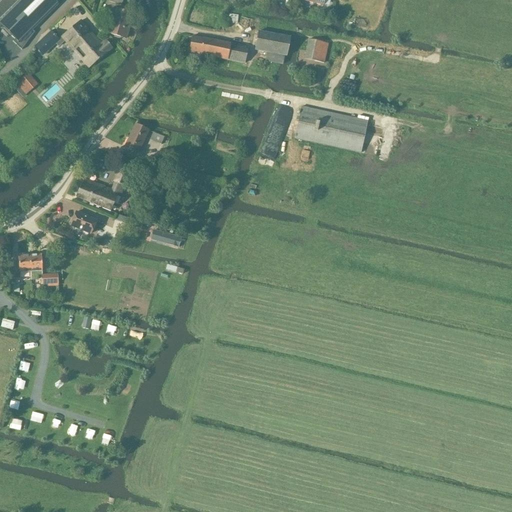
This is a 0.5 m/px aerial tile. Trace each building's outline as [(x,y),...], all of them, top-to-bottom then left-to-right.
[(13,41),(21,49),(33,32),(31,31),(57,5),(52,0),(19,0),(5,15),(2,18),(0,19),(0,27),(1,26),(14,40),(13,41)] [(19,0),(2,0),(0,2),(0,19),(2,18),(5,15),(19,0)] [(127,20),(129,14),(116,10),(109,34),(125,39),(131,21),(127,20)] [(51,31),(35,45),(36,46),(44,55),(55,45),(58,49),(65,42),(72,50),(76,46),(82,41),(83,42),(85,40),(83,38),(90,32),(80,21),(79,23),(63,37),(62,36),(58,39),(51,31)] [(82,41),(76,46),(85,56),(80,60),(88,69),(92,65),(111,49),(105,41),(100,45),(90,32),(83,38),(85,40),(83,42),(82,41)] [(267,53),(284,57),(286,57),(290,38),(258,32),(254,51),(267,53)] [(191,36),(187,59),(199,61),(200,55),(227,60),(244,64),(247,51),(242,46),(191,36)] [(309,40),(304,59),(322,64),(327,44),(309,40)] [(265,62),(280,65),(282,65),(284,57),(267,53),(265,62)] [(21,79),(20,79),(26,86),(33,80),(28,73),(25,76),(21,79)] [(20,79),(12,87),(22,98),(30,91),(26,86),(20,79)] [(33,80),(26,86),(30,91),(38,85),(33,80)] [(301,106),(300,110),(294,139),(360,154),(367,121),(301,106)] [(279,107),(272,126),(286,131),(293,112),(279,107)] [(135,124),(124,147),(137,154),(148,131),(135,124)] [(164,138),(153,133),(150,141),(161,146),(164,138)] [(114,183),(111,189),(118,192),(118,194),(121,195),(124,187),(126,187),(132,173),(119,167),(112,182),(114,183)] [(110,211),(118,194),(118,192),(111,189),(83,178),(75,197),(110,211)] [(90,234),(96,221),(75,212),(70,226),(90,234)] [(117,214),(115,220),(141,229),(143,223),(117,214)] [(180,238),(153,230),(150,239),(177,247),(180,238)] [(29,256),(30,272),(31,281),(37,281),(37,276),(41,276),(41,275),(42,275),(41,255),(29,256)] [(18,273),(30,272),(29,256),(17,257),(18,273)] [(57,275),(48,275),(42,275),(41,275),(41,276),(41,284),(57,284),(57,275)] [(19,282),(20,282),(19,277),(12,277),(13,282),(13,286),(8,286),(8,292),(19,292),(19,282)] [(60,284),(61,304),(69,303),(70,306),(88,305),(87,301),(90,301),(90,296),(82,297),(81,284),(75,284),(75,283),(60,284)] [(107,293),(105,305),(113,306),(115,294),(107,293)] [(84,318),(81,329),(88,330),(90,319),(84,318)] [(0,328),(12,331),(14,322),(2,320),(0,328)] [(19,363),(17,373),(29,375),(30,365),(19,363)] [(19,430),(21,421),(13,419),(11,428),(19,430)] [(48,430),(58,433),(61,423),(51,420),(48,430)] [(67,427),(64,436),(72,439),(75,430),(67,427)]
